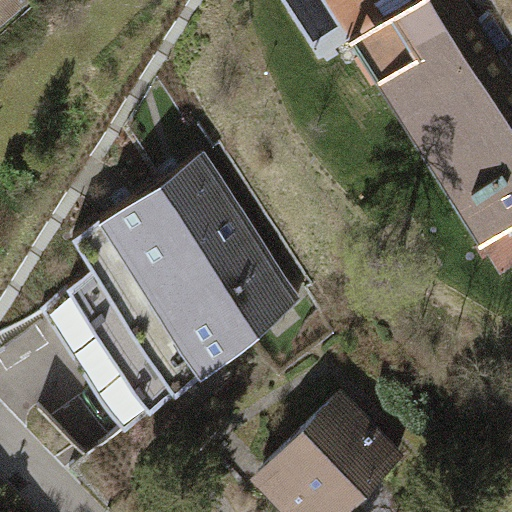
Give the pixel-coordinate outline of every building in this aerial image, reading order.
[(333,0),(383,76),(418,53),(392,14),(413,0),(333,0)] [(418,53),(383,76),(488,237),(511,221),(511,51),(478,0),(413,0),(392,14),(418,53)] [(91,271),(46,300),(128,422),(309,301),(207,150),(71,242),(91,271)] [(344,389),(262,465),(305,511),(338,511),(403,452),(344,389)] [(105,440),(73,465),(116,505),(141,481),(105,440)] [(170,511),(141,481),(116,505),(122,511),(170,511)]
